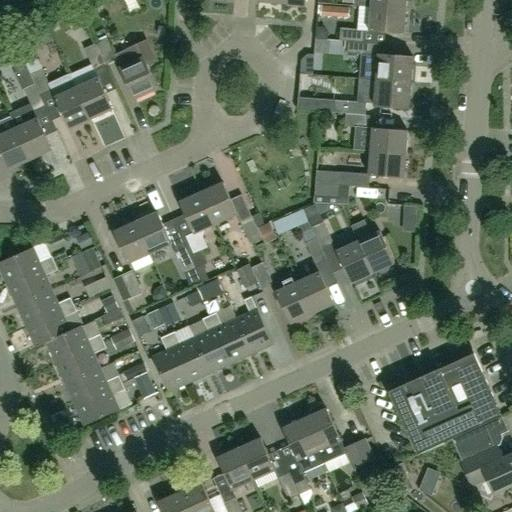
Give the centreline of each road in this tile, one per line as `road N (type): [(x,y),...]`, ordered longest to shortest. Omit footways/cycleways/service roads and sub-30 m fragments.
road 1 (residential): [(460,301),(29,511)]
road 2 (residential): [(460,301),(478,50)]
road 3 (residential): [(0,212),(64,213),(222,127)]
road 4 (residential): [(254,50),(225,49),(209,62),(205,110),(222,127)]
